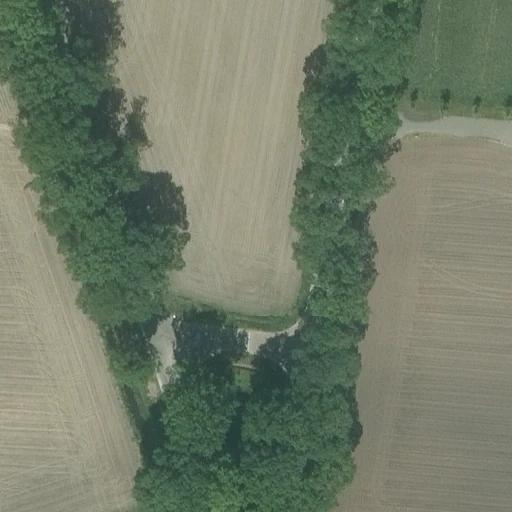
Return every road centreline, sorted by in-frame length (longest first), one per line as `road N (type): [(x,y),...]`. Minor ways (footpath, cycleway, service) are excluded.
road 1 (unclassified): [(311,347),(371,0)]
road 2 (unclassified): [(152,323),(34,0)]
road 3 (unclassified): [(169,511),(196,465),(152,323)]
road 4 (unclassified): [(280,511),(311,347)]
road 5 (unclassified): [(152,323),(311,347)]
